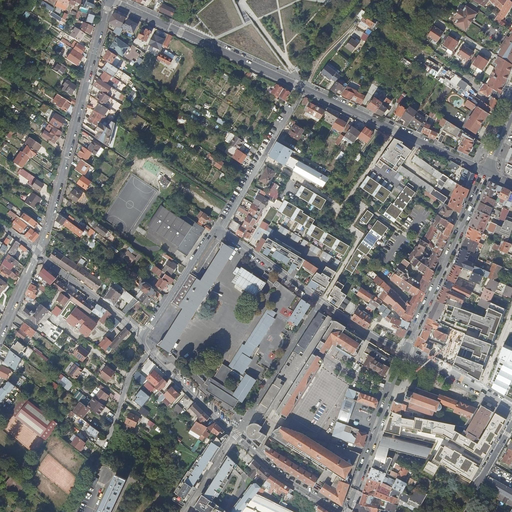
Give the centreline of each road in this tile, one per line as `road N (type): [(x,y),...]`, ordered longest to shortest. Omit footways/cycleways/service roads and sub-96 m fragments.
road 1 (tertiary): [(484,172),(110,0)]
road 2 (residential): [(37,253),(109,0)]
road 3 (tertiary): [(404,351),(484,172)]
road 4 (residential): [(142,341),(130,323),(37,253)]
road 5 (residential): [(142,341),(220,228)]
road 6 (residential): [(220,228),(289,110)]
road 7 (residential): [(249,414),(319,301)]
road 8 (residential): [(335,511),(235,436)]
road 9 (residential): [(249,414),(368,452)]
road 10 (residential): [(220,228),(319,301)]
road 11 (tertiary): [(511,407),(404,351)]
